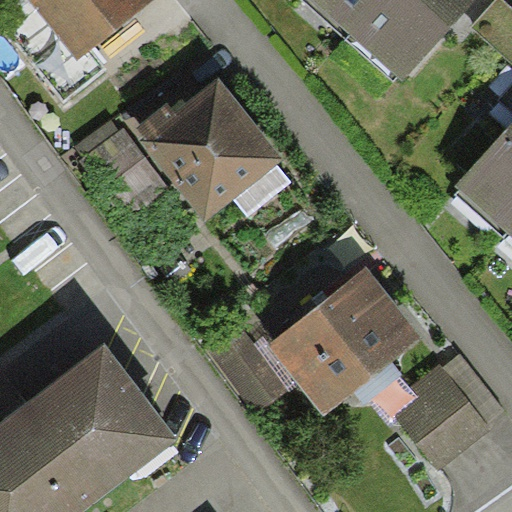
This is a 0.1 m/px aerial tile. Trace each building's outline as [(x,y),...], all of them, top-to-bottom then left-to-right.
[(108,70),(91,49),(77,60),(29,0),(5,0),(0,4),(0,27),(62,106),(108,70)] [(153,0),(29,0),(77,60),(91,49),(153,0)] [(383,0),(313,0),(351,35),(383,0)] [(383,0),(351,35),(402,82),(478,0),(383,0)] [(511,8),(503,0),(498,0),(471,29),(511,66),(511,8)] [(285,159),(220,79),(177,113),(168,102),(137,127),(145,136),(141,139),(207,222),(234,199),(278,165),(285,159)] [(112,120),(76,147),(84,158),(78,162),(124,223),(170,189),(126,129),(121,132),(112,120)] [(511,124),(457,185),(506,229),(511,221),(511,124)] [(291,183),(278,165),(234,199),(248,217),(291,183)] [(422,338),(366,267),(269,343),(267,344),(299,385),(323,416),(422,338)] [(254,344),(241,326),(209,350),(258,414),(289,390),(254,344)] [(263,336),(254,344),(289,390),(291,392),(299,385),(267,344),(269,343),(263,336)] [(0,511),(80,511),(178,438),(106,344),(0,424),(0,511)] [(442,368),(486,424),(504,410),(461,353),(442,368)] [(442,368),(439,365),(411,386),(421,399),(396,418),(436,470),(489,429),(486,424),(442,368)]
